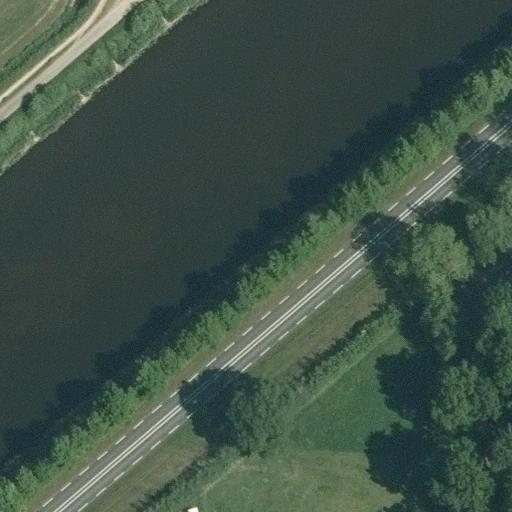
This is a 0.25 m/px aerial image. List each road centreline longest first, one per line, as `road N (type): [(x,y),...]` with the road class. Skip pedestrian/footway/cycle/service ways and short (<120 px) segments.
road 1 (primary): [(60,511),(511,124)]
road 2 (track): [(469,288),(492,511)]
road 3 (track): [(0,113),(129,0)]
